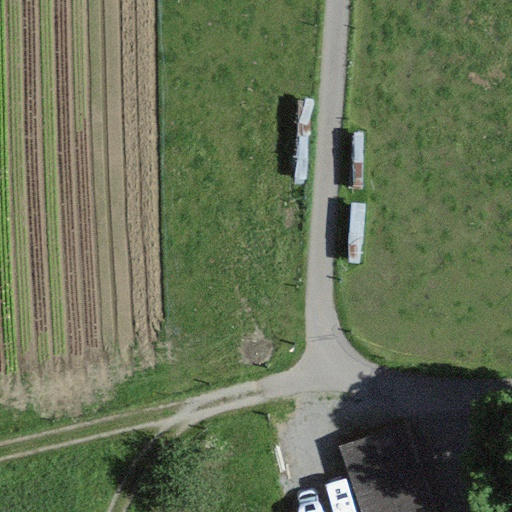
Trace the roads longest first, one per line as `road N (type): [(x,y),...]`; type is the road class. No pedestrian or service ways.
road 1 (unclassified): [(511,392),(389,381),(343,361),(326,333),(319,251),(335,0)]
road 2 (track): [(0,449),(343,361)]
road 3 (track): [(130,511),(180,402)]
